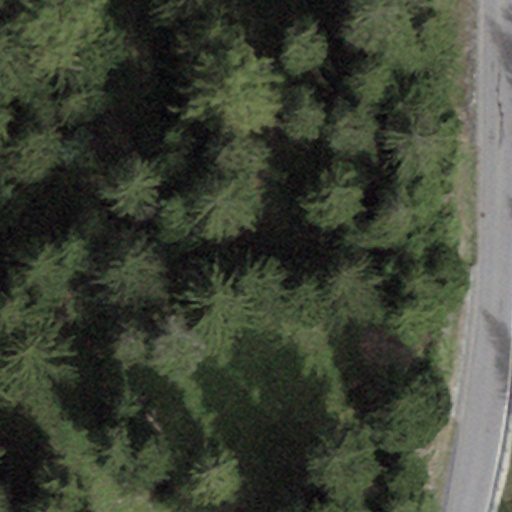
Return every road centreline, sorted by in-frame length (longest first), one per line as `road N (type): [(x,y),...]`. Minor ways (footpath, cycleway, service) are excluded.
road 1 (tertiary): [(464,511),(490,344),(493,0)]
road 2 (track): [(0,239),(81,171),(121,103),(124,0)]
